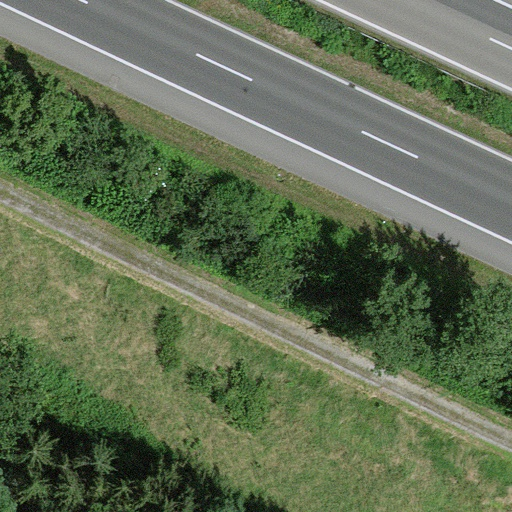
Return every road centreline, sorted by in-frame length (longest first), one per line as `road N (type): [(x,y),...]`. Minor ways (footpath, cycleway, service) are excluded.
road 1 (track): [(511,437),(0,178)]
road 2 (motorway): [(67,0),(511,204)]
road 3 (motorway): [(511,50),(401,0)]
